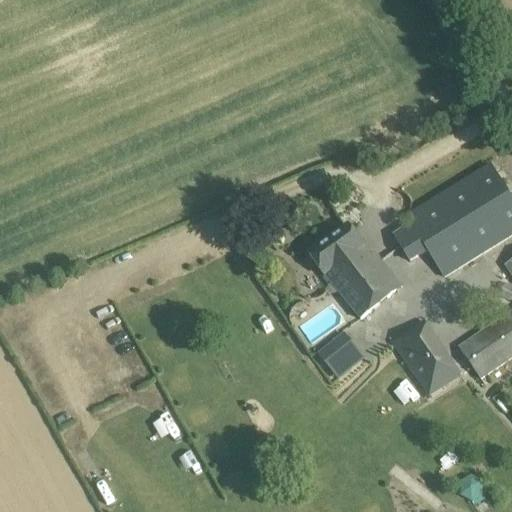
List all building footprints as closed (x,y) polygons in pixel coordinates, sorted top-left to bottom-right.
[(412,225),(394,236),(411,264),(429,253),(445,280),(511,238),(511,200),(491,167),(407,218),(412,225)] [(361,321),(385,301),(401,289),(374,254),(370,257),(364,249),(365,248),(349,228),(333,240),(308,255),(361,321)] [(481,381),(511,360),(511,263),(506,267),(511,275),(511,314),(459,349),(481,381)] [(399,418),(407,412),(459,378),(423,325),(372,359),(364,365),(399,418)] [(360,355),(344,334),(319,354),(330,366),(327,369),(338,382),(352,371),(347,365),(360,355)] [(278,353),(287,368),(301,359),(293,344),(278,353)] [(483,420),(465,428),(474,447),(492,439),(483,420)] [(459,485),(472,507),(490,496),(476,474),(459,485)] [(208,477),(193,486),(201,502),(217,493),(208,477)]
